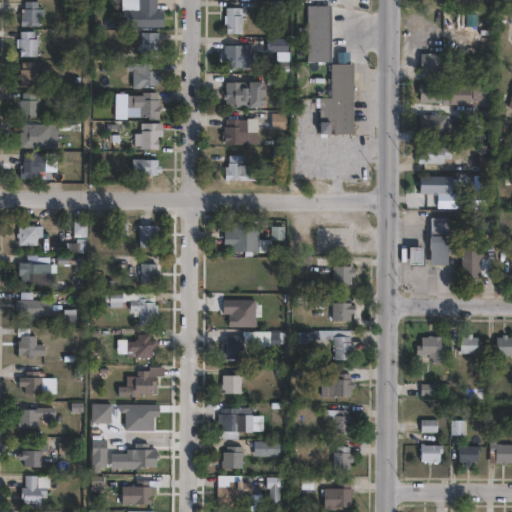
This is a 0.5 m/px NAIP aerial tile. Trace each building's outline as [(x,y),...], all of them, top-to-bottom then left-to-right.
[(43,5),(42,16),(39,16),(39,23),(19,22),(20,5),(24,6),(24,0),(37,0),(37,5),(43,5)] [(156,0),(156,7),(162,7),(162,23),(124,23),(124,12),(121,12),(121,7),(138,7),(138,0),(156,0)] [(331,4),(331,60),(307,60),(307,36),(304,36),(304,29),(307,29),(307,4),(331,4)] [(246,7),(246,15),(241,15),(241,33),(225,33),(226,24),(223,24),(224,15),(225,15),(225,7),(246,7)] [(34,28),(34,36),(36,36),(37,53),(19,53),(19,45),(16,45),(16,35),(19,35),(19,28),(34,28)] [(158,29),(157,54),(137,54),(138,48),(136,48),(136,43),(138,43),(138,41),(140,41),(141,29),(158,29)] [(282,38),(282,50),(266,50),(266,37),(282,38)] [(249,51),(249,66),(222,66),(223,44),(243,44),(243,50),(249,51)] [(445,49),(445,67),(420,66),(420,48),(445,49)] [(34,59),(34,66),(36,67),(36,81),(28,81),(28,83),(19,83),(19,77),(17,77),(17,72),(18,72),(19,66),(21,66),(21,59),(34,59)] [(160,67),(160,77),(157,77),(157,82),(148,82),(148,84),(140,84),(140,68),(132,68),(133,60),(155,60),(155,67),(160,67)] [(352,63),(352,132),(328,132),(328,122),(318,122),(318,96),(330,96),(330,63),(352,63)] [(452,79),(452,99),(441,99),(441,97),(421,97),(421,89),(419,89),(420,79),(452,79)] [(260,80),(260,84),(263,84),(263,103),(260,103),(260,107),(235,107),(235,103),(225,103),(225,81),(246,81),(246,80),(260,80)] [(39,90),(39,98),(38,98),(37,114),(28,114),(28,112),(19,112),(19,106),(16,106),(16,102),(18,102),(18,97),(21,97),(21,89),(39,90)] [(156,89),(156,96),(158,96),(158,102),(161,102),(161,109),(158,109),(158,116),(147,116),(147,113),(139,113),(139,105),(126,105),(126,92),(141,92),(141,89),(156,89)] [(448,110),(448,128),(422,127),(422,109),(448,110)] [(272,128),(284,128),(284,114),(272,114),(272,128)] [(257,118),(257,131),(255,131),(255,135),(259,135),(259,144),(224,143),(224,138),(221,138),(221,132),(224,132),(224,125),(225,125),(226,118),(246,119),(247,117),(257,118)] [(158,145),(134,145),(134,130),(140,130),(140,120),(161,120),(161,129),(158,129),(158,145)] [(49,121),(49,145),(18,144),(19,138),(16,138),(16,134),(18,134),(18,129),(20,129),(21,121),(49,121)] [(452,140),(452,154),(445,154),(444,159),(418,159),(418,150),(420,150),(420,140),(452,140)] [(44,150),(44,157),(46,157),(46,163),(43,163),(43,168),(38,168),(38,175),(18,175),(18,162),(22,162),(22,150),(44,150)] [(495,152),(495,167),(479,167),(480,152),(495,152)] [(242,154),(242,164),(252,164),(252,171),(255,171),(255,180),(224,180),(224,166),(227,166),(228,154),(242,154)] [(157,156),(156,172),(131,171),(131,156),(157,156)] [(454,189),(419,189),(420,170),(454,171),(454,189)] [(488,187),(488,200),(476,200),(476,203),(459,203),(459,190),(474,191),(474,187),(488,187)] [(448,262),(429,262),(429,214),(448,214),(448,262)] [(87,221),(86,237),(72,237),(73,221),(87,221)] [(259,224),(258,250),(252,250),(252,254),(245,254),(245,250),(231,249),(231,244),(223,244),(223,229),(232,229),(232,224),(259,224)] [(284,238),(271,238),(271,224),(284,224),(284,238)] [(42,226),(42,237),(36,236),(36,245),(17,244),(18,237),(16,237),(16,233),(18,233),(18,225),(42,226)] [(157,226),(156,244),(147,244),(147,247),(138,247),(139,225),(157,226)] [(86,252),(72,252),(72,238),(86,239),(86,252)] [(487,243),(487,249),(493,249),(493,276),(480,276),(480,279),(461,279),(461,250),(477,250),(477,243),(487,243)] [(423,246),(422,264),(408,264),(408,245),(423,246)] [(331,271),(317,271),(317,255),(331,255),(331,271)] [(49,256),(49,272),(38,272),(38,283),(28,282),(28,280),(21,279),(21,275),(18,275),(18,263),(37,263),(37,256),(49,256)] [(156,263),(156,271),(159,271),(159,275),(157,275),(157,285),(143,285),(143,276),(141,276),(141,263),(156,263)] [(351,264),(351,266),(354,266),(354,275),(351,275),(351,282),(333,282),(333,264),(351,264)] [(32,291),(32,299),(51,300),(51,315),(36,315),(36,318),(28,318),(28,316),(17,316),(17,310),(14,310),(14,299),(20,299),(20,291),(32,291)] [(333,292),(333,299),(332,299),(332,301),(351,301),(351,303),(354,303),(354,312),(351,312),(350,319),(332,319),(332,303),(329,303),(329,304),(315,304),(316,292),(333,292)] [(148,293),(148,302),(154,302),(154,305),(158,305),(157,313),(156,313),(156,320),(147,319),(147,325),(138,325),(138,311),(134,311),(134,312),(129,312),(129,300),(136,300),(136,293),(148,293)] [(122,294),(122,307),(110,307),(110,301),(105,301),(105,294),(122,294)] [(76,323),(63,324),(62,309),(75,309),(76,323)] [(36,335),(36,344),(44,344),(44,355),(35,355),(35,358),(27,358),(27,355),(17,354),(17,341),(20,341),(20,336),(17,336),(17,327),(29,328),(29,335),(36,335)] [(280,330),(279,342),(270,342),(270,345),(247,344),(248,337),(244,337),(244,328),(251,328),(251,330),(280,330)] [(351,329),(351,342),(354,342),(354,351),(350,351),(350,352),(352,352),(352,356),(351,356),(351,358),(334,357),(334,345),(333,345),(333,338),(316,338),(315,344),(300,344),(300,330),(315,330),(315,328),(351,329)] [(472,332),(472,335),(479,335),(479,344),(481,344),(481,352),(458,352),(458,346),(460,346),(460,335),(467,335),(467,332),(472,332)] [(243,357),(221,357),(221,340),(228,340),(228,333),(243,333),(243,357)] [(511,335),(511,353),(497,353),(497,335),(502,335),(502,333),(508,333),(508,335),(511,335)] [(149,334),(149,340),(156,340),(156,349),(151,349),(151,357),(134,357),(134,351),(125,351),(125,341),(134,341),(134,339),(137,339),(137,334),(149,334)] [(441,335),(441,348),(443,348),(443,361),(432,360),(432,356),(428,356),(428,353),(416,352),(417,344),(420,344),(421,335),(428,335),(428,334),(432,334),(441,335)] [(164,368),(164,377),(161,377),(161,388),(159,388),(159,394),(157,393),(157,394),(136,394),(136,397),(127,397),(127,375),(134,375),(134,376),(137,376),(137,370),(149,370),(149,368),(164,368)] [(41,377),(41,393),(24,393),(24,386),(17,386),(18,377),(25,377),(25,371),(44,371),(44,377),(41,377)] [(350,372),(350,379),(353,379),(353,387),(350,387),(350,396),(321,395),(322,377),(337,378),(337,371),(350,372)] [(240,391),(221,391),(221,374),(240,374),(240,391)] [(440,393),(421,393),(421,382),(440,382),(440,393)] [(155,430),(136,430),(136,404),(156,405),(155,430)] [(252,406),(252,414),(262,414),(262,429),(221,430),(221,422),(217,422),(217,413),(221,413),(221,406),(252,406)] [(53,408),(52,421),(43,421),(43,417),(38,417),(37,428),(18,427),(19,409),(35,409),(35,407),(53,408)] [(354,416),(353,424),(350,424),(349,431),(334,431),(334,419),(326,418),(326,414),(324,414),(324,408),(350,408),(350,416),(354,416)] [(437,431),(421,431),(421,418),(437,418),(437,431)] [(465,418),(464,432),(451,432),(451,418),(465,418)] [(496,430),(496,443),(511,443),(511,461),(506,461),(506,463),(503,463),(503,461),(489,461),(489,430),(496,430)] [(443,439),(443,446),(441,446),(440,455),(421,455),(422,437),(425,437),(425,438),(443,439)] [(92,454),(105,454),(105,440),(92,440),(92,454)] [(274,440),(273,455),(260,454),(260,440),(274,440)] [(148,443),(148,449),(155,449),(155,453),(158,453),(158,458),(155,458),(155,467),(142,467),(142,469),(110,468),(110,454),(126,454),(126,449),(134,449),(134,443),(148,443)] [(41,452),(41,467),(23,467),(24,459),(17,459),(17,453),(20,453),(20,450),(25,450),(25,444),(47,444),(47,452),(41,452)] [(478,460),(459,460),(459,444),(481,444),(481,453),(478,453),(478,460)] [(243,467),(221,467),(221,459),(222,459),(222,450),(226,450),(226,445),(242,445),(243,467)] [(349,445),(349,453),(353,453),(353,462),(349,462),(349,468),(333,468),(333,451),(336,451),(336,445),(349,445)] [(40,498),(40,503),(22,504),(22,500),(20,500),(20,487),(25,487),(25,475),(49,475),(49,488),(45,488),(45,498),(40,498)] [(282,476),(282,487),(280,487),(280,502),(269,502),(269,486),(266,486),(266,475),(282,476)] [(242,480),(241,492),(246,493),(245,499),(241,499),(241,504),(233,504),(233,502),(217,502),(218,485),(228,486),(228,479),(242,480)] [(148,481),(148,486),(155,486),(155,495),(150,495),(150,504),(133,504),(134,494),(124,494),(124,486),(136,487),(136,480),(148,481)] [(350,481),(350,487),(354,487),(354,493),(351,493),(350,506),(336,505),(336,509),(323,509),(323,487),(337,487),(337,481),(350,481)]
